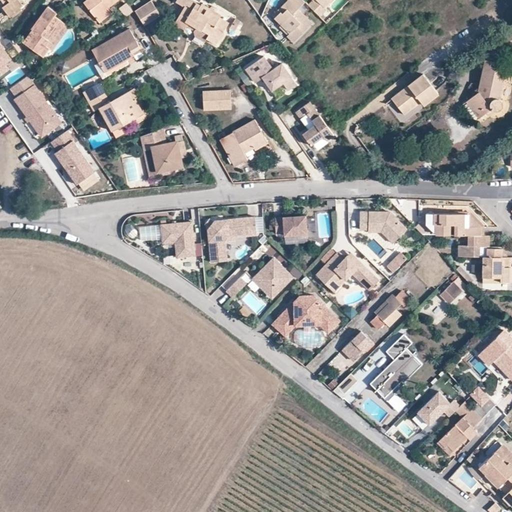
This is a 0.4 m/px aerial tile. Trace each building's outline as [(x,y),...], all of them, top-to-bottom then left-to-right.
[(8,0),(10,1),(2,7),(10,18),(21,9),(20,7),(26,3),(23,0),(8,0)] [(118,0),(87,0),(83,3),(95,18),(108,8),(118,0)] [(152,0),(137,11),(145,25),(160,16),(152,0)] [(184,29),(185,27),(189,22),(209,34),(206,38),(207,38),(216,44),(228,22),(220,17),(221,14),(201,3),(200,6),(190,0),(176,0),(175,2),(180,5),(183,7),(174,23),(184,29)] [(288,0),(282,7),(286,10),(282,13),(280,12),(274,17),(281,24),(289,32),(287,35),(293,41),(312,23),(298,9),(305,1),(303,0),(288,0)] [(323,7),(330,1),(329,0),(312,0),(308,5),(320,16),(326,10),(323,7)] [(127,17),(134,12),(126,2),(119,7),(127,17)] [(273,16),(274,17),(280,12),(282,13),(286,10),(282,7),(278,10),(273,16)] [(63,24),(64,24),(55,18),(58,13),(50,8),(33,31),(31,30),(23,41),(43,55),(48,48),(45,45),(47,41),(50,42),(63,24)] [(112,13),(108,8),(95,18),(99,23),(112,13)] [(205,39),(206,38),(209,34),(189,22),(185,27),(205,39)] [(158,23),(148,29),(163,55),(173,50),(158,23)] [(66,29),(64,24),(63,24),(50,42),(47,41),(45,45),(48,48),(51,49),(66,29)] [(279,27),(287,35),(289,32),(281,24),(279,27)] [(92,49),(105,72),(134,55),(133,52),(140,48),(140,47),(129,28),(92,49)] [(0,66),(11,59),(0,43),(0,66)] [(289,90),(297,84),(281,64),(272,71),(263,58),(247,70),(256,84),(263,79),(273,92),(284,84),(288,89),(289,90)] [(503,104),(502,102),(501,100),(499,99),(506,69),(496,67),(496,61),(485,59),(478,91),(466,101),(478,118),(491,109),(492,110),(493,111),(495,111),(497,111),(499,111),(501,110),(502,109),(503,107),(503,105),(503,104)] [(423,103),(426,106),(441,95),(425,75),(394,100),(407,116),(423,103)] [(52,113),(26,76),(13,86),(20,96),(17,98),(38,128),(49,120),(47,117),(52,113)] [(88,102),(105,93),(100,84),(83,93),(88,102)] [(135,88),(128,92),(133,100),(135,99),(143,114),(147,111),(135,88)] [(230,90),(204,91),(205,111),(231,110),(230,90)] [(110,102),(105,93),(88,102),(93,111),(99,108),(112,131),(127,122),(143,114),(135,99),(133,100),(128,92),(110,102)] [(326,141),(334,136),(310,103),(296,113),(301,119),(306,115),(315,126),(302,135),(310,146),(323,137),(326,141)] [(254,148),(256,150),(268,143),(255,120),(224,136),(222,133),(218,135),(235,166),(247,159),(244,153),(254,148)] [(163,128),(141,136),(143,149),(152,147),(157,171),(171,168),(178,167),(182,166),(181,159),(179,152),(185,150),(183,141),(182,135),(174,136),(175,143),(166,144),(163,128)] [(95,172),(66,132),(53,141),(60,151),(56,154),(78,184),(95,172)] [(152,147),(143,149),(149,177),(172,173),(171,168),(157,171),(152,147)] [(370,233),(384,232),(392,231),(398,238),(408,229),(390,212),(360,213),(361,231),(370,231),(370,233)] [(435,234),(467,235),(479,235),(479,226),(467,213),(424,213),(425,223),(435,234)] [(308,234),(307,215),(298,216),(294,216),(276,217),(277,232),(285,232),(286,236),(308,234)] [(210,227),(209,229),(212,262),(228,261),(226,237),(257,234),(256,217),(216,221),(214,222),(210,227)] [(210,219),(206,224),(210,227),(214,222),(210,219)] [(161,222),(163,241),(175,240),(176,243),(177,258),(196,256),(193,222),(169,225),(169,221),(161,222)] [(423,234),(428,234),(417,222),(414,225),(423,234)] [(394,242),(398,238),(392,231),(384,232),(394,242)] [(479,235),(467,235),(467,245),(458,245),(458,256),(482,256),(501,257),(501,247),(488,247),(488,235),(479,235)] [(409,244),(414,248),(418,244),(414,239),(409,244)] [(351,252),(348,256),(355,263),(359,260),(351,252)] [(401,252),(391,261),(398,267),(407,257),(401,252)] [(364,284),(374,274),(359,260),(355,263),(348,256),(344,259),(337,253),(316,274),(327,285),(328,286),(334,280),(338,283),(350,271),(353,273),(364,284)] [(509,257),(505,257),(501,257),(482,256),(482,277),(483,276),(500,277),(500,282),(509,282),(509,257)] [(275,257),(253,279),(273,299),(295,277),(275,257)] [(393,272),(398,267),(391,261),(387,266),(393,272)] [(437,280),(438,280),(450,269),(445,264),(433,275),(437,280)] [(334,292),(353,273),(350,271),(338,283),(334,280),(328,286),(334,292)] [(327,285),(316,274),(311,280),(322,290),(327,285)] [(380,280),(374,274),(364,284),(370,290),(380,280)] [(461,291),(463,293),(469,286),(459,276),(454,281),(452,281),(445,288),(443,286),(438,291),(440,293),(439,294),(450,304),(461,291)] [(242,277),(227,292),(234,298),(249,283),(242,277)] [(392,294),(386,300),(389,303),(395,308),(401,303),(403,305),(410,298),(401,290),(395,296),(392,294)] [(286,335),(296,324),(296,319),(305,319),(305,318),(321,317),(332,328),(341,319),(321,301),(318,301),(318,298),(314,294),(301,295),(295,301),(295,304),(292,304),(274,323),(286,335)] [(389,303),(386,300),(375,312),(377,314),(389,303)] [(385,322),(389,325),(401,314),(395,308),(389,303),(377,314),(385,322)] [(385,322),(377,314),(371,321),(379,329),(385,322)] [(329,331),(332,328),(321,317),(305,318),(305,319),(296,319),(296,324),(321,323),(329,331)] [(361,331),(344,348),(356,358),(373,342),(361,331)] [(505,365),(511,358),(511,336),(506,331),(482,355),(492,366),(497,361),(499,359),(505,365)] [(371,383),(384,397),(401,380),(403,382),(422,364),(406,348),(412,342),(403,334),(386,351),(394,360),(371,383)] [(354,360),(356,358),(344,348),(342,350),(354,360)] [(490,368),(492,366),(482,355),(479,357),(490,368)] [(503,367),(505,365),(499,359),(497,361),(503,367)] [(511,372),(505,365),(503,367),(511,376),(511,372)] [(359,379),(352,371),(334,390),(342,396),(359,379)] [(337,382),(333,379),(329,384),(333,387),(337,382)] [(386,398),(403,382),(401,380),(384,397),(386,398)] [(443,411),(448,417),(454,411),(459,406),(453,400),(449,404),(438,392),(417,413),(429,425),(443,411)] [(479,405),(486,412),(494,404),(487,397),(479,405)] [(400,405),(392,398),(385,405),(393,412),(400,405)] [(471,427),(480,418),(471,408),(464,401),(459,406),(454,411),(461,418),(438,441),(444,447),(446,445),(452,450),(460,442),(466,436),(468,438),(475,431),(471,427)] [(477,403),(471,408),(480,418),(486,412),(479,405),(477,403)] [(470,440),(468,438),(466,436),(460,442),(464,445),(470,440)] [(448,454),(452,450),(446,445),(444,447),(438,441),(436,442),(448,454)] [(498,486),(511,472),(511,455),(501,444),(479,466),(485,473),(489,473),(490,473),(493,476),(490,479),(498,486)] [(511,472),(498,486),(505,494),(503,496),(510,503),(511,501),(511,472)]
